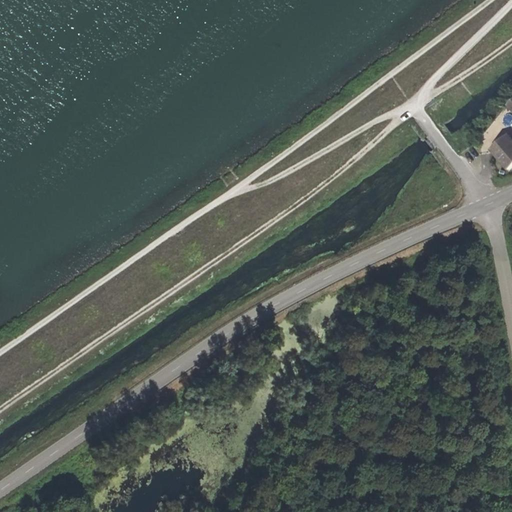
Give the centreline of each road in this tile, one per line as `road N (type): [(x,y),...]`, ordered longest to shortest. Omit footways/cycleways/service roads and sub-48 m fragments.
road 1 (track): [(487,0),(0,351)]
road 2 (tertiary): [(487,204),(286,300),(0,488)]
road 3 (track): [(412,104),(335,177),(0,413)]
road 4 (track): [(412,104),(276,179),(228,192)]
road 5 (track): [(511,3),(412,104)]
